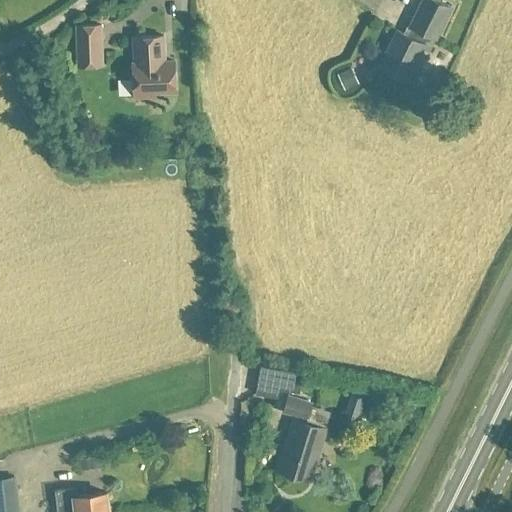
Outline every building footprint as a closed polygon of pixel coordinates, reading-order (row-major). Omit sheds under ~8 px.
[(436,0),(422,0),(406,34),(398,30),(380,66),(406,80),(422,49),(429,52),(451,7),(436,0)] [(77,25),(78,53),(78,65),(102,64),(102,52),(101,24),(77,25)] [(164,53),(164,47),(163,35),(133,37),(134,63),(132,63),(134,97),(155,96),(155,92),(176,91),(174,61),(165,61),(162,54),(164,53)] [(351,66),(337,72),(345,90),(359,83),(351,66)] [(299,393),(303,373),(280,370),(277,389),(299,393)] [(309,479),(325,429),(306,423),(312,403),(288,396),(283,411),(295,415),(278,469),(309,479)] [(349,410),(345,421),(359,425),(362,415),(349,410)] [(104,452),(108,463),(133,455),(124,431),(91,442),(95,454),(104,452)] [(0,511),(18,511),(14,476),(0,477),(0,511)] [(58,511),(109,511),(107,493),(74,496),(73,488),(56,490),(58,511)]
